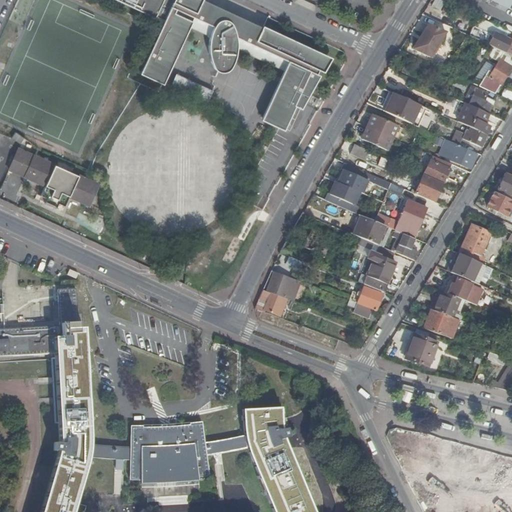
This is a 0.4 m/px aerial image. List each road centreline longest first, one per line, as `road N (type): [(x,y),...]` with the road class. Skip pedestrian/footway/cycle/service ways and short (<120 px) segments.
road 1 (tertiary): [(378,51),(227,322)]
road 2 (residential): [(363,369),(511,126)]
road 3 (tertiary): [(0,218),(227,322)]
road 4 (tertiary): [(357,387),(381,403),(511,438)]
road 5 (residential): [(511,410),(363,369)]
road 6 (tertiary): [(227,322),(357,387)]
road 7 (residential): [(363,369),(227,322)]
road 8 (residential): [(357,387),(411,511)]
road 9 (residential): [(267,0),(378,51)]
